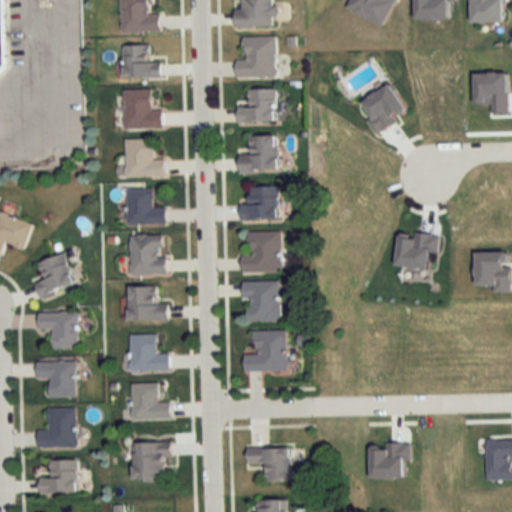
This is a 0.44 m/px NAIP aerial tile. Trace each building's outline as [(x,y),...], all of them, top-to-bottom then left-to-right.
[(152,0),(121,0),(121,32),(162,32),(162,13),(153,13),(152,0)] [(236,28),(276,27),(274,0),(245,0),(246,9),(236,9),(236,28)] [(507,22),(507,0),(475,0),(475,22),(507,22)] [(238,77),(277,77),(277,37),(246,37),(246,59),(238,59),(238,77)] [(163,77),(163,61),(151,61),(151,44),(125,44),(125,77),(163,77)] [(126,128),(164,128),(164,110),(153,110),(153,89),(126,90),(126,128)] [(277,121),(277,89),(251,89),(251,107),(239,107),(239,121),(277,121)] [(241,154),(241,173),(279,172),(279,135),(251,135),(252,153),(241,154)] [(126,139),(127,178),(166,177),(166,160),(155,160),(154,139),(126,139)] [(279,186),(251,186),(251,203),(242,203),(242,220),(279,220),(279,186)] [(128,224),(167,224),(167,207),(155,207),(155,188),(128,188),(128,224)] [(0,252),(3,253),(6,242),(25,249),(33,223),(0,211),(0,252)] [(282,272),(282,232),(252,232),(252,255),(244,255),(244,272),(282,272)] [(133,275),(169,275),(169,256),(165,256),(165,235),(133,235),(133,275)] [(39,262),(46,279),(36,283),(41,297),(76,285),(64,253),(39,262)] [(281,320),(281,281),(245,281),(245,320),(281,320)] [(131,287),(131,321),(170,321),(170,304),(158,304),(158,287),(131,287)] [(79,312),(40,312),(40,329),(54,329),(54,348),(79,348),(79,312)] [(246,370),(288,370),(288,330),(255,330),(255,353),(246,353),(246,370)] [(171,354),(158,354),(158,334),(132,334),(133,371),(171,371),(171,354)] [(77,361),(38,361),(38,379),(51,379),(51,398),(77,398),(77,361)] [(134,383),(134,418),(172,418),(172,402),(159,402),(159,383),(134,383)] [(77,407),(50,407),(50,430),(40,430),(40,447),(77,447),(77,407)] [(511,479),(511,456),(511,439),(489,439),(489,479),(511,479)] [(174,459),(173,442),(135,442),(136,479),(167,478),(167,459),(174,459)] [(292,448),(248,448),(248,465),(267,465),(267,480),(292,480),(292,448)] [(79,460),(51,460),(51,475),(41,475),(41,493),(79,493),(79,460)] [(288,511),(288,500),(258,500),(258,511),(288,511)]
